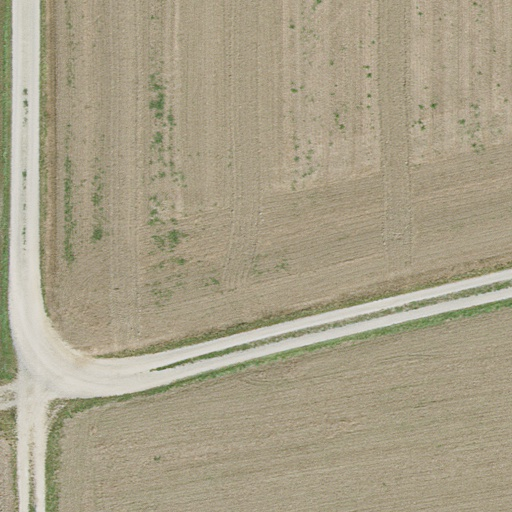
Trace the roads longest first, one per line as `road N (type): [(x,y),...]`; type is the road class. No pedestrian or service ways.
road 1 (track): [(27,389),(511,277)]
road 2 (track): [(27,389),(24,0)]
road 3 (track): [(27,511),(27,389)]
